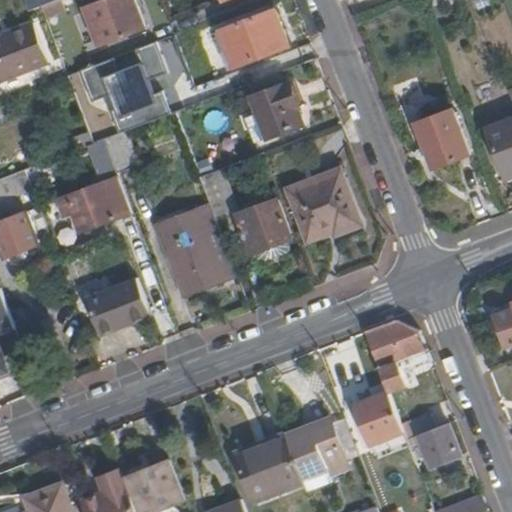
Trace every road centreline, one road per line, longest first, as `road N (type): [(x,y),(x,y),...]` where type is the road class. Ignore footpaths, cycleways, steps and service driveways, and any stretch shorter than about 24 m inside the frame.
road 1 (residential): [(432,279),(0,447)]
road 2 (residential): [(432,279),(322,0)]
road 3 (residential): [(432,279),(511,488)]
